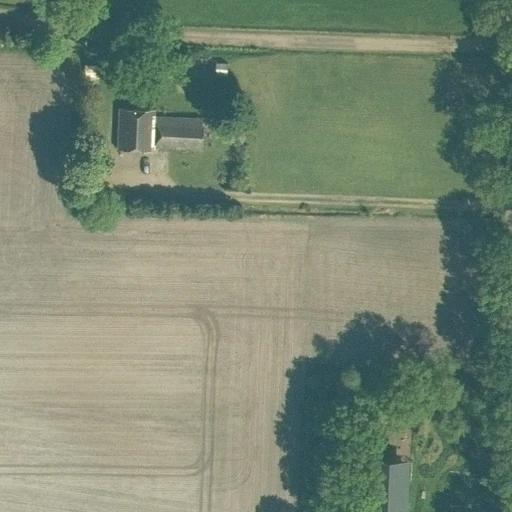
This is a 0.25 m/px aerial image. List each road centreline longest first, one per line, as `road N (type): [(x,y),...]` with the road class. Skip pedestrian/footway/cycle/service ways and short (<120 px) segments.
road 1 (track): [(82,31),(505,46)]
road 2 (track): [(511,205),(122,191)]
road 3 (unclassified): [(511,159),(503,0)]
